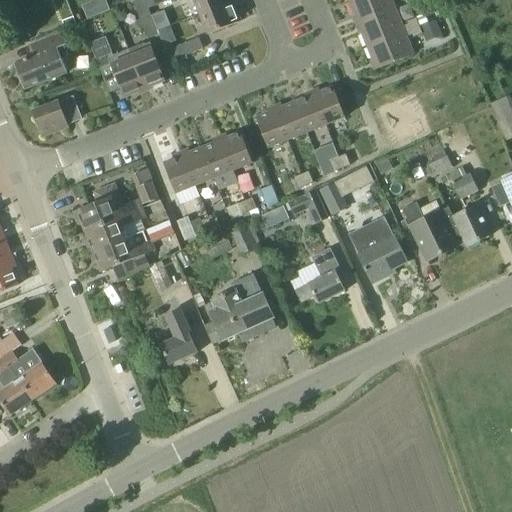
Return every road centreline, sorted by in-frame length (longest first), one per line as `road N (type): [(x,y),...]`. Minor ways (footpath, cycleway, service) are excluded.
road 1 (tertiary): [(138,476),(511,289)]
road 2 (residential): [(17,174),(285,66)]
road 3 (residential): [(103,391),(17,174)]
road 4 (unknown): [(424,334),(479,511)]
road 5 (residential): [(0,459),(103,391)]
